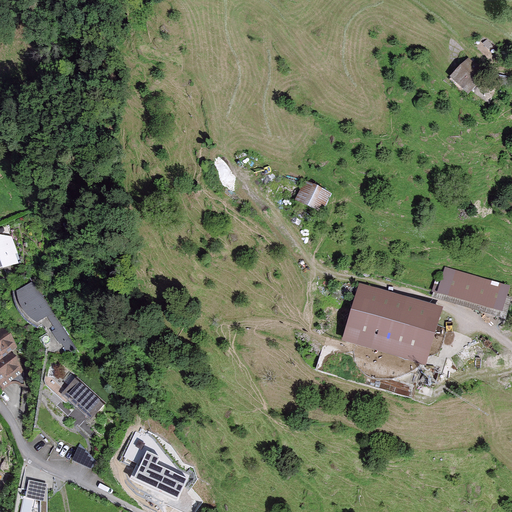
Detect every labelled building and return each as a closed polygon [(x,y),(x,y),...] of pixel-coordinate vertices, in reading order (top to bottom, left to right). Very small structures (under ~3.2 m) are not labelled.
[(463,57),(441,76),(457,93),(478,74),(463,57)] [(326,193),(302,182),(293,202),(317,213),(326,193)] [(14,229),(0,233),(0,268),(24,261),(14,229)] [(438,268),(430,294),(496,314),(504,288),(438,268)] [(76,346),(36,282),(16,294),(18,309),(22,316),(35,325),(44,320),(65,354),(76,346)] [(436,312),(355,286),(339,333),(420,360),(436,312)] [(11,353),(19,348),(3,325),(0,327),(0,391),(0,392),(26,374),(11,353)] [(105,404),(75,377),(60,395),(65,400),(60,406),(83,428),(105,404)] [(80,446),(74,459),(91,468),(97,464),(80,446)] [(150,451),(140,468),(145,472),(142,477),(172,496),(182,481),(168,473),(170,470),(155,461),(158,456),(150,451)] [(47,511),(47,484),(29,480),(26,497),(40,501),(40,511),(47,511)]
